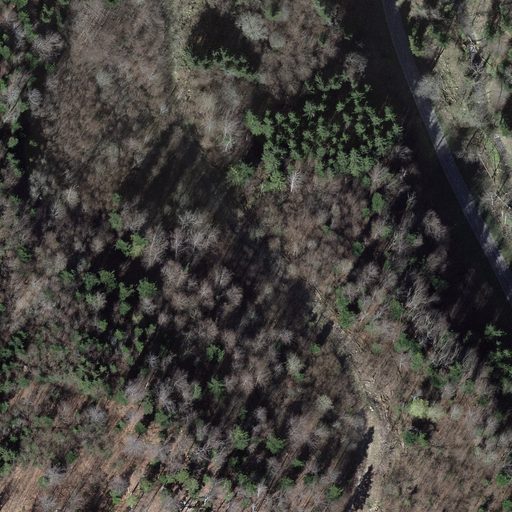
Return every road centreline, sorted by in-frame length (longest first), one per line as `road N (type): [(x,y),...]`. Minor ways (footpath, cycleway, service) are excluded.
road 1 (track): [(354,511),(369,455),(353,375),(310,310),(231,225),(198,170),(171,80),(164,0)]
road 2 (secondary): [(388,0),(407,64),(511,304)]
